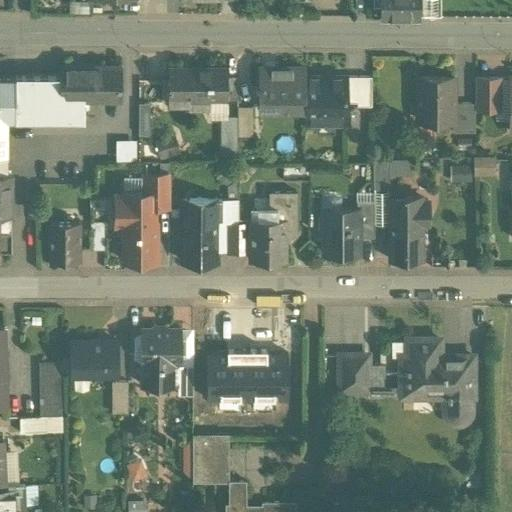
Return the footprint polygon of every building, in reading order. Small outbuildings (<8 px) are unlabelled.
[(379,0),(380,16),(418,16),(418,0),(379,0)] [(89,1),(70,1),(70,13),(89,13),(89,1)] [(119,66),(61,66),(61,76),(61,97),(83,97),(83,98),(121,98),(121,66),(119,66)] [(226,67),(168,67),(168,97),(168,105),(189,105),(189,109),(208,109),(208,100),(226,100),(226,67)] [(304,67),(258,67),(258,104),(304,104),(304,76),(304,67)] [(16,76),(0,76),(0,155),(7,155),(7,120),(15,120),(15,108),(16,76)] [(61,76),(16,76),(15,108),(15,120),(83,120),(83,98),(83,97),(61,97),(61,76)] [(345,76),(304,76),(304,104),(304,122),(315,122),(333,122),(345,122),(345,102),(345,76)] [(371,76),(345,76),(345,102),(356,102),(356,106),(371,106),(371,76)] [(454,77),(416,77),(416,106),(418,106),(421,110),(421,115),(425,119),(425,121),(452,121),(454,121),(454,103),(454,77)] [(487,77),(474,77),(474,103),(474,109),(487,109),(489,109),(495,109),(495,106),(501,106),(501,77),(489,77),(487,77)] [(148,103),(138,102),(138,134),(147,134),(148,103)] [(474,103),(454,103),(454,121),(452,121),(452,132),(474,132),(474,109),(474,103)] [(251,106),(237,106),(237,118),(237,135),(251,135),(251,106)] [(416,106),(416,121),(425,121),(425,119),(421,115),(421,110),(418,106),(416,106)] [(237,118),(221,118),(222,155),(237,155),(237,135),(237,118)] [(333,122),(315,122),(315,133),(333,132),(333,122)] [(115,138),(116,159),(136,158),(136,138),(115,138)] [(473,155),(473,174),(494,174),(494,155),(473,155)] [(410,159),(372,159),(373,192),(389,192),(389,174),(410,173),(410,159)] [(170,173),(143,173),(143,192),(153,192),(153,206),(169,206),(170,173)] [(0,175),(0,251),(11,251),(11,175),(7,175),(0,175)] [(276,219),(250,219),(250,223),(250,252),(250,260),(284,260),(284,231),(296,231),(296,191),(268,191),(268,210),(276,210),(276,219)] [(143,192),(123,192),(123,195),(115,195),(111,199),(110,203),(112,208),(115,211),(115,224),(123,224),(123,222),(152,222),(153,206),(153,192),(143,192)] [(402,197),(402,202),(390,202),(390,197),(388,197),(388,223),(390,223),(389,260),(420,260),(420,224),(427,223),(427,200),(420,200),(420,197),(402,197)] [(221,199),(182,199),(182,260),(215,261),(215,220),(209,220),(209,211),(221,211),(221,199)] [(237,199),(221,199),(221,211),(224,212),(224,253),(238,252),(238,223),(237,199)] [(373,201),(356,201),(356,209),(357,209),(357,237),(374,237),(373,201)] [(356,209),(323,209),(323,217),(320,219),(320,231),(323,234),(323,253),(357,253),(357,237),(357,209),(356,209)] [(78,222),(50,222),(50,260),(78,260),(78,222)] [(102,222),(91,222),(91,249),(102,249),(102,222)] [(152,222),(123,222),(123,224),(123,260),(155,260),(154,222),(152,222)] [(250,252),(250,223),(238,223),(238,252),(250,252)] [(180,328),(140,328),(141,384),(177,384),(177,362),(180,362),(180,328)] [(299,330),(283,330),(283,347),(299,347),(299,330)] [(472,355),(439,355),(439,338),(407,338),(407,355),(400,355),(400,389),(412,389),(412,395),(444,395),(444,411),(446,415),(448,419),(452,421),(457,422),(461,422),(465,419),(468,415),(470,411),(469,395),(472,395),(472,355)] [(115,341),(72,341),(72,340),(71,340),(70,376),(72,376),(72,372),(116,372),(116,340),(115,340),(115,341)] [(205,353),(205,399),(287,399),(287,353),(266,353),(266,349),(226,349),(226,353),(205,353)] [(366,355),(339,355),(339,390),(365,389),(365,395),(382,395),(382,365),(366,365),(366,355)] [(59,361),(38,361),(39,415),(45,416),(60,415),(59,361)] [(180,362),(177,362),(177,384),(177,394),(192,394),(192,362),(180,362)] [(126,380),(111,380),(111,412),(126,412),(126,380)] [(45,416),(39,415),(19,416),(19,432),(45,431),(45,416)] [(228,434),(192,434),(192,481),(228,481),(228,480),(221,480),(221,446),(228,446),(228,434)] [(140,458),(126,462),(131,478),(145,474),(140,458)] [(294,511),(295,501),(261,501),(261,507),(245,507),(245,480),(228,480),(228,481),(228,503),(225,503),(224,511),(294,511)] [(4,485),(0,485),(0,511),(25,511),(24,484),(4,485)]
